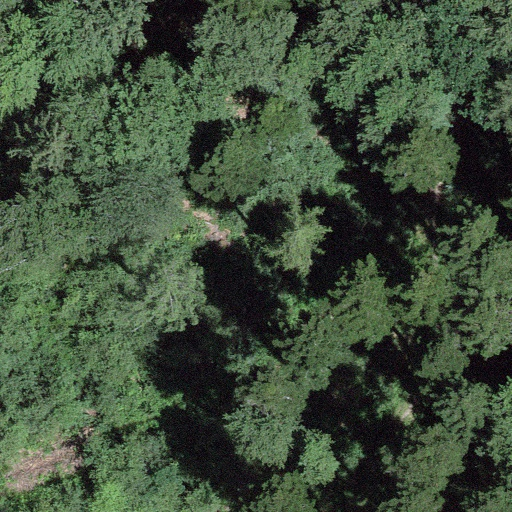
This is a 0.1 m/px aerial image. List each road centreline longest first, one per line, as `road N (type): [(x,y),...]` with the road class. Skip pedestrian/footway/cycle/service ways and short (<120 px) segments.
road 1 (track): [(433,0),(511,275)]
road 2 (track): [(511,342),(390,511)]
